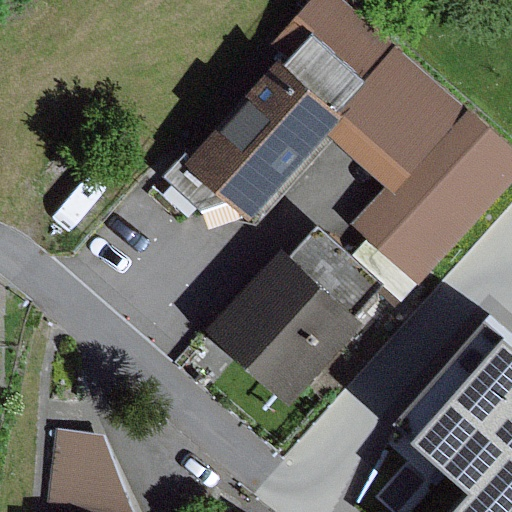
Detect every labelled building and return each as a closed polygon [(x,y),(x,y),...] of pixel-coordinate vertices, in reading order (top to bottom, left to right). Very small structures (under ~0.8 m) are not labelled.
[(308,0),(272,42),(284,51),(293,59),(319,30),(369,75),(343,103),(350,110),(331,130),(390,181),(355,221),(382,244),(371,258),(392,277),(385,284),(405,302),(511,181),(511,142),(349,0),(308,0)] [(194,150),(188,156),(235,199),(254,216),(331,130),(350,110),(343,103),(369,75),(319,30),(293,59),(284,51),(194,150)] [(188,156),(194,150),(190,146),(166,173),(203,205),(235,199),(188,156)] [(289,240),(214,323),(296,397),(370,315),(363,309),(385,284),(392,277),(371,258),(325,217),(298,248),(289,240)] [(511,511),(511,314),(499,303),(408,407),(487,476),(456,511),(511,511)] [(57,427),(47,511),(139,511),(109,432),(57,427)]
